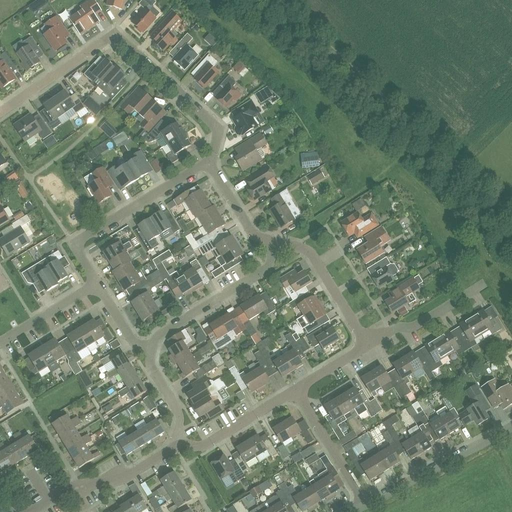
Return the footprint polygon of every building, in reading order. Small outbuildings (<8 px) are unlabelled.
[(39,0),(36,3),(40,9),(47,4),(44,0),(39,0)] [(84,10),(70,20),(81,34),(98,22),(94,15),(100,10),(92,0),(91,0),(81,7),(84,10)] [(108,0),(107,6),(120,9),(122,0),(108,0)] [(132,22),(143,32),(155,19),(148,12),(153,6),(149,3),(151,0),(142,0),(139,4),(144,9),(132,22)] [(177,41),(177,40),(176,38),(171,33),(182,21),(172,12),(150,37),(154,41),(153,42),(155,43),(154,44),(154,46),(157,48),(159,48),(159,47),(164,51),(171,43),(173,44),(175,44),(177,41)] [(51,32),(44,37),(54,53),(67,44),(64,40),(69,36),(63,28),(56,18),(46,25),(51,32)] [(182,50),(174,58),(173,60),(184,70),(197,56),(186,46),(193,39),(188,34),(177,45),(182,50)] [(21,47),(23,50),(17,54),(29,70),(30,70),(31,70),(33,70),(34,69),(35,68),(35,66),(40,63),(32,52),(38,47),(31,37),(24,41),(22,43),(21,47)] [(217,56),(222,50),(216,45),(211,50),(217,56)] [(0,86),(2,89),(16,79),(12,73),(7,66),(12,63),(5,52),(3,54),(0,55),(0,56),(0,57),(0,56),(0,86)] [(203,70),(196,79),(195,79),(204,88),(217,74),(212,69),(218,63),(209,55),(199,66),(203,70)] [(99,68),(94,64),(84,75),(92,82),(96,78),(102,83),(115,69),(113,67),(113,65),(110,62),(108,63),(106,61),(99,68)] [(239,63),(234,69),(238,73),(243,67),(239,63)] [(115,69),(102,83),(98,87),(112,100),(124,88),(119,83),(126,76),(123,74),(124,72),(121,69),(118,70),(116,67),(115,69)] [(225,90),(217,99),(217,100),(226,108),(234,100),(236,101),(241,96),(232,89),(237,84),(229,76),(221,86),(225,90)] [(139,115),(141,112),(152,100),(139,88),(121,107),(129,114),(133,110),(139,115)] [(264,90),(255,95),(261,103),(269,98),(264,90)] [(72,101),(65,91),(54,98),(65,114),(72,109),(76,114),(85,108),(78,97),(72,101)] [(88,108),(93,102),(89,97),(83,103),(88,108)] [(65,114),(54,98),(44,106),(50,115),(45,119),(52,130),(62,124),(58,119),(65,114)] [(166,113),(152,100),(141,112),(139,115),(145,121),(141,125),(148,132),(166,113)] [(235,119),(233,120),(237,126),(235,128),(234,131),(237,135),(240,137),(243,135),(258,126),(252,117),(258,113),(251,102),(232,114),(235,119)] [(84,118),(88,124),(95,119),(91,113),(84,118)] [(39,127),(33,119),(31,115),(15,126),(25,141),(38,132),(43,140),(52,134),(45,123),(39,127)] [(160,122),(151,133),(145,140),(149,143),(157,140),(162,148),(168,144),(187,133),(182,128),(181,129),(177,123),(167,130),(165,126),(160,122)] [(99,128),(104,132),(108,128),(104,123),(99,128)] [(270,126),(262,130),(266,136),(273,131),(270,126)] [(116,146),(121,143),(128,139),(124,132),(117,136),(112,139),(116,146)] [(187,133),(168,144),(172,151),(167,156),(172,164),(184,157),(181,152),(191,145),(188,140),(187,133)] [(246,153),(240,157),(236,159),(244,171),(262,160),(261,159),(265,156),(265,154),(261,147),(267,144),(261,134),(244,145),(247,149),(246,153)] [(52,138),(45,142),(50,150),(57,145),(56,144),(58,142),(55,137),(52,139),(52,138)] [(107,143),(95,149),(98,156),(110,150),(107,143)] [(134,160),(127,164),(137,180),(153,171),(141,151),(132,157),(134,160)] [(308,154),(305,154),(307,168),(319,167),(317,152),(314,153),(314,151),(308,152),(308,154)] [(120,169),(118,165),(109,171),(121,190),(137,180),(127,164),(120,169)] [(247,180),(251,186),(247,188),(251,194),(250,195),(249,197),(250,199),(251,200),(253,200),(254,200),(255,201),(272,191),(266,182),(274,177),(268,167),(247,180)] [(89,186),(90,188),(89,189),(93,196),(94,195),(100,203),(112,196),(107,189),(113,185),(103,168),(92,174),(97,181),(89,186)] [(324,177),(320,170),(312,175),(317,182),(324,177)] [(11,183),(20,180),(18,172),(8,175),(11,183)] [(202,190),(201,191),(198,185),(174,200),(178,207),(186,202),(190,210),(207,199),(202,190)] [(292,200),(287,191),(272,200),(277,207),(272,210),(277,219),(276,219),(282,228),(295,220),(288,209),(289,209),(286,203),(292,200)] [(207,199),(190,210),(196,218),(215,207),(212,208),(207,199)] [(359,212),(368,206),(363,199),(354,205),(359,212)] [(0,224),(9,219),(1,206),(0,207),(0,224)] [(215,207),(196,218),(196,219),(198,217),(203,226),(220,216),(215,207)] [(154,215),(154,216),(150,219),(160,235),(166,231),(169,237),(180,230),(174,219),(168,222),(161,212),(160,213),(159,212),(157,211),(154,213),(154,215)] [(362,220),(358,213),(341,223),(349,236),(354,233),(357,238),(378,225),(372,215),(362,220)] [(16,230),(0,239),(0,242),(8,256),(30,242),(21,228),(31,221),(27,215),(13,224),(16,230)] [(208,234),(196,242),(200,247),(199,248),(199,249),(219,237),(218,236),(214,239),(211,233),(226,225),(220,216),(203,226),(208,234)] [(141,225),(139,226),(146,236),(140,240),(147,252),(159,245),(155,238),(160,235),(150,219),(146,221),(145,220),(144,220),(140,222),(140,223),(141,225)] [(379,247),(389,241),(382,228),(365,238),(369,244),(362,248),(365,252),(361,255),(366,264),(383,253),(379,247)] [(222,242),(219,237),(199,249),(203,255),(212,250),(217,258),(221,255),(238,245),(232,236),(222,242)] [(104,253),(105,255),(103,256),(106,261),(108,259),(109,262),(126,252),(135,247),(131,241),(123,246),(121,243),(122,242),(119,237),(112,240),(115,246),(104,253)] [(215,278),(234,266),(231,262),(243,254),(238,245),(221,255),(226,264),(211,273),(215,278)] [(193,252),(190,246),(184,250),(189,258),(195,254),(193,252)] [(137,250),(141,256),(145,253),(142,247),(142,248),(137,250)] [(49,260),(52,264),(47,267),(58,285),(57,283),(67,277),(58,261),(63,258),(59,251),(50,256),(49,260)] [(132,261),(126,252),(109,262),(115,271),(113,273),(130,262),(130,263),(132,261)] [(147,256),(145,253),(141,256),(144,261),(149,258),(147,256)] [(394,265),(391,265),(386,257),(374,265),(378,271),(371,276),(378,288),(386,284),(387,286),(393,282),(392,280),(394,279),(392,276),(396,274),(397,270),(394,265)] [(206,275),(203,271),(196,260),(190,263),(193,268),(184,274),(194,291),(203,285),(199,278),(206,275)] [(130,262),(113,273),(119,282),(136,271),(130,263),(130,262)] [(48,269),(41,273),(36,265),(22,274),(28,283),(33,284),(40,280),(47,292),(58,285),(47,267),(48,269)] [(141,281),(136,271),(119,282),(125,291),(136,285),(139,290),(140,289),(149,283),(145,278),(141,281)] [(291,286),(296,293),(289,297),(289,300),(290,303),(300,297),(297,292),(311,283),(305,272),(298,276),(295,271),(281,280),(286,289),(291,286)] [(179,277),(176,272),(166,278),(172,289),(178,298),(184,295),(185,297),(194,291),(184,274),(179,277)] [(163,278),(162,276),(155,280),(158,285),(165,281),(163,278)] [(387,302),(385,303),(391,313),(393,312),(408,303),(409,304),(416,300),(411,293),(412,292),(419,288),(417,286),(423,283),(418,276),(413,279),(406,283),(396,289),(388,294),(391,299),(387,302)] [(266,281),(262,283),(266,291),(271,289),(266,281)] [(144,296),(133,302),(132,303),(137,312),(154,302),(151,296),(154,295),(150,289),(150,290),(148,287),(141,291),(144,296)] [(254,299),(252,296),(248,298),(259,315),(263,312),(266,316),(276,310),(266,293),(260,296),(259,295),(254,299)] [(300,297),(290,303),(289,303),(293,309),(298,306),(304,315),(304,316),(320,305),(315,296),(304,303),(300,297)] [(243,325),(259,315),(248,298),(244,301),(246,304),(235,311),(240,319),(243,325)] [(154,302),(137,312),(143,321),(146,319),(149,325),(158,320),(158,319),(179,306),(175,300),(159,310),(154,302)] [(320,305),(304,316),(304,315),(296,320),(301,328),(303,326),(308,334),(319,328),(315,321),(326,315),(320,305)] [(229,314),(228,314),(227,312),(218,317),(232,341),(238,338),(238,334),(240,333),(246,329),(245,326),(243,325),(240,319),(235,311),(229,314)] [(482,311),(471,317),(482,334),(489,330),(492,335),(502,329),(495,318),(489,321),(482,311)] [(217,350),(225,345),(232,341),(218,317),(208,323),(210,326),(204,329),(207,335),(211,340),(215,347),(217,350)] [(482,334),(471,317),(459,325),(466,336),(461,339),(468,350),(472,347),(475,352),(480,349),(474,339),(482,334)] [(101,331),(96,322),(94,320),(86,325),(96,342),(105,337),(108,342),(113,339),(106,328),(101,331)] [(245,326),(246,329),(251,337),(257,333),(251,323),(245,326)] [(96,342),(86,325),(76,331),(87,348),(96,342)] [(317,331),(307,337),(313,348),(320,344),(324,350),(339,340),(332,328),(320,336),(317,331)] [(169,357),(172,361),(189,351),(185,345),(192,341),(185,330),(186,330),(185,329),(168,340),(173,347),(169,350),(172,355),(169,357)] [(87,348),(76,331),(68,336),(76,350),(70,353),(77,363),(82,360),(78,353),(87,348)] [(456,342),(450,333),(449,331),(437,338),(447,355),(454,351),(458,356),(468,350),(461,339),(456,342)] [(286,346),(289,352),(284,355),(293,371),(302,365),(292,348),(298,344),(296,341),(292,336),(290,333),(284,337),(289,344),(286,346)] [(432,356),(427,360),(433,370),(442,365),(439,360),(447,355),(437,338),(426,345),(432,356)] [(55,339),(47,345),(57,361),(65,356),(68,361),(68,365),(75,376),(82,371),(77,363),(70,353),(68,349),(63,353),(55,339)] [(121,346),(117,339),(109,344),(113,351),(121,346)] [(208,344),(198,351),(198,352),(201,356),(215,347),(211,340),(207,343),(208,344)] [(261,342),(256,345),(260,351),(266,362),(267,363),(272,360),(283,377),(293,371),(284,355),(277,359),(274,354),(270,356),(261,342)] [(57,361),(47,345),(38,350),(48,367),(57,361)] [(35,366),(28,370),(32,377),(48,367),(38,350),(29,356),(35,366)] [(189,351),(172,361),(174,365),(177,363),(180,369),(201,356),(198,352),(192,356),(189,351)] [(248,367),(252,373),(262,390),(266,387),(265,385),(270,381),(261,367),(261,365),(266,362),(260,351),(255,354),(259,362),(255,365),(254,363),(248,367)] [(423,367),(414,353),(413,351),(403,358),(412,374),(423,367)] [(108,376),(130,363),(124,353),(112,361),(115,367),(106,373),(108,376)] [(203,360),(201,356),(180,369),(183,373),(180,375),(183,379),(200,369),(196,364),(203,360)] [(412,374),(403,358),(392,364),(402,380),(403,381),(398,384),(406,396),(411,393),(406,384),(410,382),(407,377),(412,374)] [(201,368),(205,374),(217,367),(213,361),(201,368)] [(135,372),(130,363),(108,376),(109,379),(119,373),(123,380),(135,372)] [(262,390),(252,373),(247,376),(244,372),(240,374),(235,366),(229,370),(235,380),(241,377),(242,379),(243,379),(252,393),(256,390),(258,392),(262,390)] [(381,366),(371,372),(381,387),(391,381),(381,366)] [(435,378),(428,367),(423,370),(430,382),(435,378)] [(135,372),(123,380),(127,386),(117,392),(119,395),(141,382),(135,372)] [(381,387),(371,372),(361,378),(370,394),(371,393),(373,398),(377,395),(375,391),(381,387)] [(0,377),(0,390),(11,384),(5,374),(0,377)] [(210,381),(209,382),(206,377),(191,386),(194,391),(188,395),(194,405),(216,392),(219,391),(213,381),(210,381)] [(494,407),(500,403),(504,409),(511,404),(511,392),(508,386),(498,392),(492,381),(482,387),(494,407)] [(147,391),(141,382),(119,395),(121,398),(130,392),(134,399),(147,391)] [(0,404),(1,403),(17,393),(11,384),(0,390),(0,404)] [(398,384),(393,387),(401,399),(406,396),(398,384)] [(474,405),(467,409),(458,415),(465,426),(474,420),(477,425),(488,419),(484,412),(489,409),(475,386),(466,391),(474,405)] [(364,403),(355,387),(345,394),(358,416),(367,411),(371,418),(377,415),(377,414),(370,402),(365,405),(363,403),(364,403)] [(216,392),(194,405),(192,406),(199,417),(206,413),(209,418),(223,409),(220,404),(222,404),(222,402),(216,392)] [(1,403),(0,404),(0,409),(0,408),(3,407),(7,413),(23,403),(17,393),(1,403)] [(242,393),(236,396),(240,401),(245,398),(242,393)] [(345,394),(334,400),(344,415),(350,412),(354,418),(358,416),(345,394)] [(149,396),(143,400),(150,411),(156,407),(149,396)] [(448,412),(454,408),(447,397),(441,400),(448,412)] [(375,399),(370,402),(377,414),(382,411),(375,399)] [(344,415),(334,400),(324,406),(334,422),(335,421),(337,425),(332,428),(339,439),(347,435),(345,432),(342,433),(338,426),(341,423),(338,419),(344,415)] [(424,426),(430,422),(423,411),(417,414),(424,426)] [(450,412),(439,419),(449,434),(459,428),(450,412)] [(424,426),(417,414),(412,417),(417,426),(408,431),(412,438),(421,454),(431,447),(430,445),(434,442),(425,428),(424,426)] [(58,433),(79,420),(77,416),(70,420),(67,415),(52,424),(58,433)] [(411,460),(421,454),(412,438),(406,442),(402,436),(399,438),(392,426),(399,421),(395,415),(382,423),(387,431),(401,454),(406,451),(411,460)] [(285,419),(281,421),(291,437),(301,431),(292,418),(286,421),(285,419)] [(449,434),(439,419),(430,425),(439,440),(449,434)] [(81,424),(79,420),(58,433),(63,442),(78,433),(74,428),(81,424)] [(156,420),(147,426),(157,441),(160,439),(158,436),(164,432),(157,420),(156,420)] [(291,437),(281,421),(278,423),(279,425),(273,429),(282,443),(291,437)] [(157,441),(147,426),(138,431),(145,444),(152,440),(153,443),(157,441)] [(302,434),(308,444),(314,441),(307,430),(302,434)] [(347,435),(339,439),(338,440),(342,445),(357,436),(353,430),(347,435)] [(145,444),(138,431),(128,437),(138,452),(141,450),(139,447),(145,444)] [(382,434),(390,447),(380,453),(390,468),(400,461),(397,457),(401,454),(387,431),(382,434)] [(20,432),(16,434),(29,456),(38,450),(29,435),(24,439),(20,432)] [(78,433),(63,442),(68,450),(90,437),(88,434),(81,438),(78,433)] [(29,456),(16,434),(13,436),(17,443),(12,446),(21,461),(29,456)] [(258,435),(247,442),(256,457),(267,450),(271,457),(278,453),(268,439),(262,442),(258,435)] [(92,441),(90,437),(68,450),(73,459),(88,450),(85,445),(92,441)] [(119,443),(114,446),(121,456),(125,453),(126,455),(133,451),(134,454),(138,452),(128,437),(119,443)] [(346,452),(352,449),(361,443),(358,438),(343,446),(346,452)] [(241,455),(235,459),(243,472),(249,468),(246,464),(256,457),(247,442),(236,448),(241,455)] [(3,443),(0,444),(0,446),(12,466),(21,461),(12,446),(6,449),(3,443)] [(278,448),(285,459),(290,456),(283,445),(278,448)] [(12,466),(0,446),(0,466),(3,472),(12,466)] [(315,451),(312,446),(301,452),(304,458),(315,451)] [(352,449),(346,452),(361,476),(365,473),(369,480),(380,474),(370,459),(365,462),(362,458),(359,460),(352,449)] [(91,455),(88,450),(73,459),(79,468),(100,455),(98,451),(91,455)] [(320,460),(316,453),(306,460),(309,466),(320,460)] [(380,453),(370,459),(380,474),(390,468),(380,453)] [(235,459),(235,460),(229,463),(224,456),(211,464),(221,480),(229,475),(234,484),(245,477),(243,472),(235,459)] [(332,498),(336,495),(334,493),(340,489),(339,489),(345,485),(333,466),(318,475),(332,498)] [(159,494),(180,481),(174,472),(161,480),(164,486),(157,490),(159,494)] [(316,485),(313,480),(310,482),(312,487),(321,501),(326,498),(327,500),(332,498),(318,475),(318,476),(321,482),(316,485)] [(186,491),(180,481),(159,494),(162,498),(169,494),(172,499),(186,491)] [(284,483),(279,486),(281,490),(285,497),(291,494),(301,511),(302,511),(307,509),(309,511),(313,509),(303,493),(298,496),(292,485),(288,488),(285,483),(284,483)] [(249,492),(253,498),(262,492),(258,486),(249,492)] [(312,487),(303,493),(313,509),(318,506),(316,504),(321,501),(312,487)] [(152,493),(147,497),(149,500),(155,497),(159,494),(157,490),(152,493)] [(277,495),(268,501),(274,511),(287,511),(286,509),(291,506),(285,497),(281,490),(276,493),(277,495)] [(186,491),(172,499),(176,504),(168,509),(169,511),(172,511),(178,509),(192,500),(186,491)] [(130,501),(136,511),(142,511),(148,509),(139,495),(130,501)] [(254,500),(250,495),(245,498),(249,503),(254,500)] [(157,499),(152,503),(155,509),(161,506),(157,499)] [(136,511),(130,501),(120,506),(122,509),(122,508),(123,511),(136,511)] [(268,501),(259,506),(261,511),(274,511),(268,501)]
